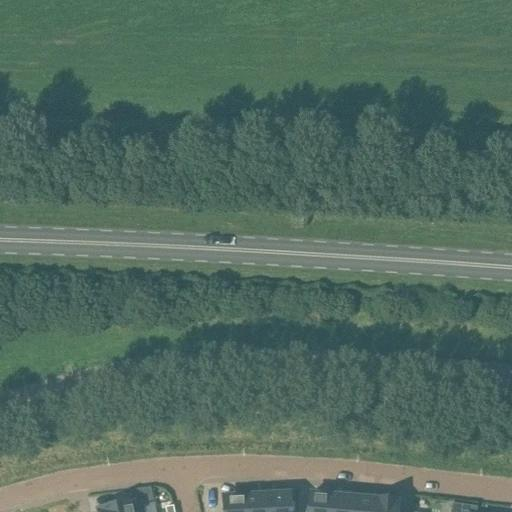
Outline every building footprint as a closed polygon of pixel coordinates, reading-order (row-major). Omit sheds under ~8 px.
[(290,511),(289,495),(267,496),(267,511),(290,511)] [(310,495),(308,511),(332,511),(334,497),(310,495)] [(267,511),(267,496),(245,497),(246,511),(267,511)] [(246,511),(245,497),(223,498),(223,511),(246,511)] [(334,497),(332,511),(354,511),(356,499),(334,497)] [(376,511),(377,501),(356,499),(354,511),(376,511)] [(377,501),(376,511),(397,511),(398,503),(377,501)] [(144,511),(143,502),(97,511),(144,511)]
